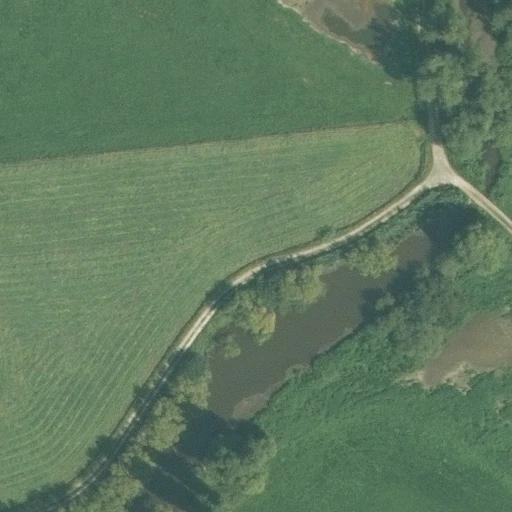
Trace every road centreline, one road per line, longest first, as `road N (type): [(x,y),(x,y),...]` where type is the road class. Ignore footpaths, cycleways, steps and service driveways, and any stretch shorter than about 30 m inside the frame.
road 1 (track): [(35,511),(93,474),(214,302),(270,265),(323,251),(369,226),(441,177)]
road 2 (track): [(441,177),(420,0)]
